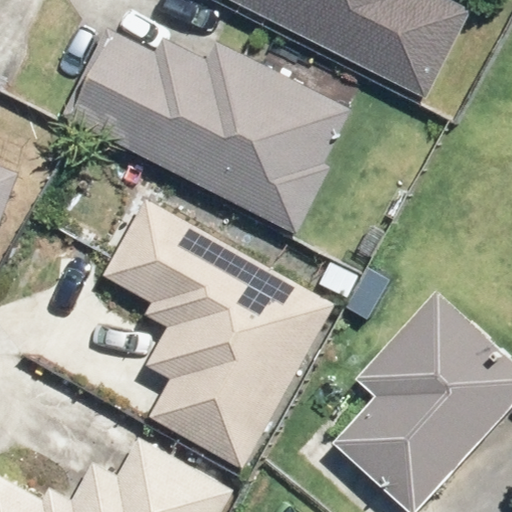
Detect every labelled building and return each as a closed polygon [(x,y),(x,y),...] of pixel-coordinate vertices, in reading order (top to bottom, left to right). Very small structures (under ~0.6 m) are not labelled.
[(250,0),(435,97),(481,11),(460,0),(250,0)] [(126,14),(75,110),(309,233),(343,169),(332,163),(361,106),(228,37),(216,61),(126,14)] [(0,240),(26,166),(0,156),(0,240)] [(351,304),(155,207),(121,276),(180,305),(153,357),(183,372),(161,416),(269,469),(351,304)] [(327,422),(424,511),(425,511),(511,418),(511,341),(452,287),(327,422)] [(5,471),(0,479),(0,511),(225,511),(240,487),(146,435),(123,478),(96,463),(80,491),(62,482),(53,498),(5,471)]
